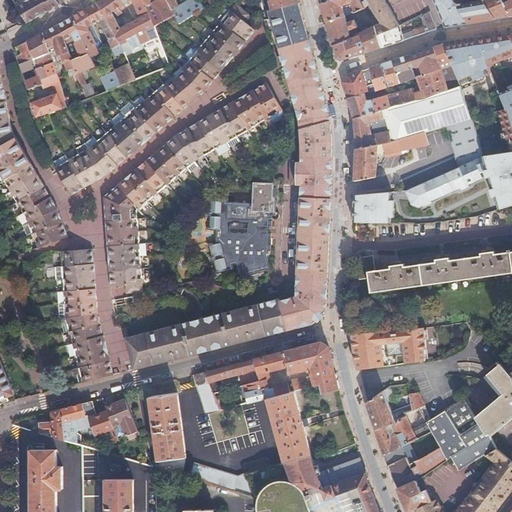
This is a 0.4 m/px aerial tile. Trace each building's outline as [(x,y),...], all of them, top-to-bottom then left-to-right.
[(25,0),(18,4),(29,22),(43,14),(60,4),(56,0),(25,0)] [(100,0),(99,1),(118,40),(120,44),(127,41),(133,52),(144,47),(142,44),(133,22),(130,16),(126,18),(129,25),(122,29),(113,13),(116,12),(119,16),(123,12),(122,11),(126,8),(124,5),(121,0),(100,0)] [(171,65),(155,26),(164,21),(164,20),(159,9),(157,8),(153,10),(149,12),(147,6),(144,0),(121,0),(124,5),(132,0),(137,9),(142,17),(133,22),(142,44),(144,47),(146,53),(158,48),(167,66),(171,65)] [(159,9),(164,20),(176,13),(169,0),(144,0),(147,6),(153,3),(151,0),(159,0),(153,3),(157,8),(159,9)] [(169,0),(176,13),(180,22),(183,21),(195,14),(204,9),(206,7),(207,7),(202,1),(201,0),(189,0),(181,6),(178,0),(169,0)] [(300,0),(272,0),(275,9),(283,7),(301,2),(300,0)] [(330,0),(323,3),(326,13),(327,21),(345,14),(355,10),(364,5),(366,4),(363,0),(330,0)] [(363,0),(366,4),(368,2),(380,20),(376,22),(379,35),(400,25),(385,0),(363,0)] [(454,0),(453,0),(434,0),(446,26),(469,23),(458,6),(464,5),(463,4),(457,5),(454,0)] [(458,6),(469,23),(480,21),(511,15),(511,0),(507,0),(504,2),(502,0),(477,0),(479,1),(464,5),(458,6)] [(86,9),(93,24),(99,21),(117,55),(124,51),(120,44),(118,40),(99,1),(93,4),(86,9)] [(275,9),(266,12),(274,43),(281,41),(282,47),(283,52),(303,121),(304,141),(303,161),(292,161),(291,183),(302,183),(302,191),(302,196),(299,278),(299,295),(290,297),(281,299),(289,330),(302,327),(315,323),(329,311),(330,280),(331,254),(334,197),(334,190),(334,147),(333,116),(312,44),(305,16),(301,2),(283,7),(275,9)] [(227,24),(248,42),(253,36),(258,30),(247,21),(251,15),(239,4),(233,12),(227,7),(225,7),(218,17),(224,22),(227,24)] [(89,47),(91,51),(96,49),(93,41),(100,38),(93,24),(86,9),(80,12),(75,16),(89,47)] [(424,14),(431,30),(437,28),(431,11),(424,14)] [(345,14),(327,21),(331,35),(333,45),(352,36),(350,28),(359,24),(355,18),(348,20),(345,14)] [(74,62),(88,97),(94,95),(97,94),(92,82),(87,84),(81,71),(96,64),(91,53),(91,51),(89,47),(75,16),(68,19),(60,24),(65,40),(75,35),(76,38),(75,42),(80,55),(73,58),(74,62)] [(224,22),(216,31),(218,33),(240,51),(244,47),(248,42),(227,24),(224,22)] [(352,36),(333,45),(335,45),(338,56),(343,59),(366,52),(381,47),(379,35),(376,22),(360,31),(360,32),(352,36)] [(69,64),(74,62),(73,58),(65,40),(60,24),(51,29),(44,33),(50,49),(55,46),(59,56),(61,56),(64,63),(68,61),(69,64)] [(379,35),(381,47),(404,39),(400,25),(379,35)] [(212,37),(208,41),(232,61),(236,56),(240,51),(218,33),(216,31),(212,37)] [(51,54),(50,49),(44,33),(29,41),(16,48),(17,52),(21,64),(35,59),(36,59),(51,54)] [(482,51),(488,66),(511,55),(511,39),(507,33),(495,35),(492,35),(477,38),(482,51)] [(448,56),(482,51),(477,38),(459,41),(443,43),(448,56)] [(208,41),(200,51),(224,70),(227,66),(232,61),(208,41)] [(452,64),(448,56),(443,43),(434,46),(417,52),(411,54),(415,66),(418,76),(442,68),(452,64)] [(200,51),(191,61),(215,81),(219,76),(224,70),(200,51)] [(39,68),(54,63),(51,54),(36,59),(35,59),(38,68),(39,68)] [(397,72),(415,66),(411,54),(402,57),(394,60),(397,72)] [(24,73),(38,68),(35,59),(21,64),(24,73)] [(388,86),(400,83),(397,72),(394,60),(388,62),(383,63),(386,75),(385,76),(388,86)] [(186,70),(189,73),(207,90),(211,86),(215,81),(191,61),(185,69),(186,70)] [(26,79),(30,89),(36,87),(43,84),(41,79),(58,74),(56,69),(54,63),(39,68),(38,68),(40,74),(26,79)] [(370,67),(370,68),(376,89),(377,89),(388,86),(385,76),(386,75),(383,63),(376,65),(370,67)] [(447,91),(461,86),(452,64),(442,68),(418,76),(422,91),(415,93),(414,88),(394,93),(396,105),(423,98),(447,91)] [(116,71),(122,84),(132,80),(137,78),(133,70),(131,65),(123,68),(116,71)] [(15,133),(0,66),(0,169),(6,182),(34,166),(15,133)] [(400,83),(418,76),(415,66),(397,72),(400,83)] [(346,87),(349,97),(366,92),(368,91),(367,87),(372,85),(373,90),(376,89),(370,68),(348,75),(345,81),(346,87)] [(102,76),(107,90),(122,84),(116,71),(102,76)] [(189,73),(181,80),(188,90),(196,99),(201,95),(207,90),(189,73)] [(53,85),(61,82),(58,74),(41,79),(43,84),(44,88),(53,85)] [(180,81),(170,89),(171,89),(186,108),(193,102),(196,99),(188,90),(181,80),(180,81)] [(260,84),(254,88),(262,102),(270,115),(284,107),(268,80),(260,84)] [(37,117),(49,112),(57,109),(66,106),(68,105),(67,100),(61,82),(53,85),(57,94),(32,103),(37,117)] [(166,83),(156,92),(160,96),(177,116),(182,112),(186,108),(171,89),(170,89),(166,83)] [(447,125),(471,118),(461,86),(447,91),(423,98),(396,105),(355,118),(356,130),(358,149),(382,144),(386,143),(400,140),(434,130),(447,125)] [(511,87),(500,93),(505,108),(499,110),(507,139),(511,138),(511,142),(511,87)] [(248,92),(243,95),(251,109),(259,122),(270,115),(262,102),(254,88),(248,92)] [(160,96),(156,92),(147,99),(150,102),(168,124),(173,120),(177,116),(160,96)] [(348,97),(355,118),(396,105),(394,93),(368,99),(366,92),(349,97),(348,97)] [(138,107),(147,99),(144,95),(136,101),(135,99),(133,101),(138,107)] [(238,98),(232,102),(240,115),(248,128),(259,122),(251,109),(243,95),(238,98)] [(150,102),(147,99),(138,107),(138,108),(158,132),(163,128),(168,124),(150,102)] [(128,116),(149,140),(153,136),(158,132),(138,108),(138,107),(133,101),(132,101),(123,109),(124,111),(128,116)] [(228,104),(222,108),(230,121),(238,135),(248,128),(240,115),(232,102),(228,104)] [(211,114),(211,115),(219,128),(228,141),(238,135),(230,121),(222,108),(217,111),(211,114)] [(118,124),(139,148),(144,144),(149,140),(128,116),(124,111),(115,119),(118,124)] [(206,118),(200,121),(209,134),(217,147),(221,154),(232,148),(228,141),(219,128),(211,115),(206,118)] [(460,166),(484,155),(472,118),(471,118),(447,125),(451,139),(460,166)] [(198,141),(206,154),(217,147),(209,134),(200,121),(196,124),(190,128),(198,141)] [(109,132),(129,157),(133,153),(139,148),(118,124),(109,132)] [(438,142),(451,139),(447,125),(434,130),(438,142)] [(185,131),(178,135),(186,148),(194,161),(206,154),(198,141),(190,128),(185,131)] [(401,151),(438,142),(434,130),(400,140),(386,143),(389,157),(402,154),(401,151)] [(99,140),(120,164),(124,161),(129,157),(109,132),(99,140)] [(90,147),(110,172),(115,168),(120,164),(99,140),(96,135),(88,141),(92,146),(90,147)] [(174,139),(169,143),(179,154),(188,166),(194,161),(186,148),(178,135),(177,136),(174,139)] [(163,147),(159,151),(169,163),(178,174),(188,166),(179,154),(169,143),(163,147)] [(357,166),(356,182),(379,181),(382,144),(358,149),(357,166)] [(80,153),(96,181),(103,177),(110,172),(90,147),(80,153)] [(154,155),(148,160),(158,171),(168,183),(178,174),(169,163),(159,151),(154,155)] [(511,151),(484,155),(460,166),(405,190),(411,204),(418,207),(422,205),(425,205),(431,203),(430,201),(454,191),(453,189),(459,186),(461,190),(470,187),(469,185),(483,179),(482,175),(487,173),(500,210),(511,205),(511,151)] [(72,195),(85,187),(69,159),(66,153),(53,161),(54,162),(72,195)] [(69,159),(85,187),(91,184),(96,181),(80,153),(69,159)] [(48,165),(54,162),(53,161),(51,157),(45,160),(48,165)] [(145,163),(141,166),(151,178),(160,190),(168,183),(158,171),(148,160),(145,163)] [(40,176),(34,166),(6,182),(12,192),(40,176)] [(139,188),(149,199),(160,190),(151,178),(141,166),(136,170),(129,176),(139,188)] [(46,187),(40,176),(12,192),(18,202),(46,187)] [(128,197),(135,205),(141,213),(152,204),(149,199),(139,188),(129,176),(124,181),(118,185),(128,197)] [(239,263),(242,276),(271,268),(268,254),(272,253),(271,223),(273,223),(273,198),(278,198),(279,178),(272,178),(272,182),(254,182),(254,200),(228,200),(228,197),(210,197),(209,227),(217,227),(217,238),(209,241),(217,272),(235,267),(235,264),(239,263)] [(106,222),(132,219),(131,207),(135,205),(128,197),(118,185),(105,196),(106,222)] [(52,198),(46,187),(18,202),(24,213),(52,198)] [(354,221),(392,223),(393,217),(395,217),(396,209),(393,209),(394,192),(355,195),(355,207),(354,221)] [(59,210),(52,198),(24,213),(18,217),(23,226),(59,210)] [(64,223),(59,210),(23,226),(27,237),(33,234),(64,223)] [(123,233),(139,231),(138,219),(132,219),(106,222),(107,234),(123,233)] [(69,237),(64,223),(33,234),(38,248),(69,237)] [(124,245),(140,243),(139,231),(123,233),(107,234),(108,246),(124,245)] [(125,257),(141,256),(146,255),(145,243),(140,243),(124,245),(108,246),(109,259),(125,257)] [(64,266),(95,263),(94,248),(62,250),(64,266)] [(375,270),(375,266),(368,267),(367,257),(364,257),(360,259),(358,262),(358,279),(369,277),(372,292),(511,272),(511,251),(495,254),(494,251),(481,253),(481,256),(450,260),(450,258),(436,260),(436,262),(405,266),(404,264),(391,266),(391,268),(375,270)] [(126,270),(142,268),(141,256),(125,257),(109,259),(110,271),(126,270)] [(96,276),(95,263),(64,266),(57,266),(58,279),(64,278),(96,276)] [(143,291),(142,268),(126,270),(110,271),(111,286),(126,285),(127,293),(143,291)] [(65,291),(96,288),(96,276),(64,278),(65,291)] [(98,301),(96,288),(65,291),(59,291),(60,304),(98,301)] [(289,330),(281,299),(281,297),(126,337),(135,370),(150,366),(194,355),(278,333),(289,330)] [(61,318),(99,313),(98,301),(60,304),(61,318)] [(70,332),(101,324),(99,313),(61,318),(65,333),(70,332)] [(466,321),(350,337),(353,355),(355,372),(421,363),(443,360),(467,347),(471,329),(466,321)] [(73,344),(104,336),(101,324),(70,332),(73,344)] [(71,357),(76,356),(107,348),(104,336),(73,344),(68,345),(71,357)] [(269,392),(270,398),(296,391),(312,387),(310,380),(291,385),(290,381),(275,385),(271,370),(276,369),(277,371),(280,370),(279,368),(290,365),(292,372),(310,368),(308,361),(312,360),(317,385),(322,384),(324,394),(341,389),(334,361),(331,345),(324,341),(256,358),(262,381),(248,384),(246,385),(248,394),(251,403),(265,399),(263,391),(266,390),(266,393),(269,392)] [(76,356),(79,368),(110,360),(107,348),(76,356)] [(262,381),(256,358),(229,366),(206,371),(214,391),(215,393),(222,391),(218,380),(246,372),(248,384),(262,381)] [(0,400),(15,394),(0,359),(0,400)] [(511,375),(511,374),(498,359),(497,360),(499,363),(488,372),(503,391),(476,415),(464,396),(462,397),(463,398),(476,419),(487,436),(489,434),(490,436),(511,417),(511,375)] [(78,376),(80,384),(114,375),(110,360),(79,368),(72,370),(74,377),(78,376)] [(207,414),(222,410),(215,393),(214,391),(206,371),(195,374),(201,395),(207,414)] [(384,390),(370,400),(366,403),(371,416),(375,429),(405,416),(404,412),(394,416),(384,390)] [(270,398),(287,462),(294,460),(313,455),(305,423),(296,391),(270,398)] [(175,459),(187,457),(188,457),(179,392),(152,396),(161,461),(175,459)] [(428,421),(431,419),(419,392),(410,393),(411,398),(412,409),(404,412),(405,416),(375,429),(379,441),(384,454),(393,449),(398,447),(402,445),(418,437),(415,432),(419,430),(419,427),(425,425),(429,423),(428,421)] [(412,409),(411,398),(402,401),(404,412),(412,409)] [(476,419),(463,398),(444,409),(459,431),(476,419)] [(88,402),(84,403),(88,416),(89,418),(95,436),(109,431),(113,443),(119,441),(118,438),(114,428),(107,411),(101,413),(96,400),(88,402)] [(139,432),(125,401),(106,408),(107,411),(114,428),(118,438),(126,435),(127,437),(139,432)] [(84,403),(62,408),(64,421),(76,419),(88,416),(84,403)] [(62,408),(52,411),(53,423),(41,424),(42,432),(55,436),(66,440),(64,424),(64,421),(62,408)] [(511,491),(511,489),(511,459),(496,447),(497,447),(490,436),(489,434),(487,436),(476,419),(459,431),(444,409),(437,414),(459,452),(452,456),(460,469),(467,465),(475,459),(483,454),(484,453),(496,463),(492,467),(482,480),(456,511),(494,511),(505,499),(511,491)] [(459,452),(437,414),(431,419),(428,421),(429,423),(432,430),(435,435),(442,447),(417,460),(418,464),(412,467),(407,456),(406,456),(402,458),(398,460),(388,464),(394,478),(413,469),(418,480),(427,472),(451,457),(452,456),(459,452)] [(432,430),(429,423),(425,425),(425,427),(424,428),(425,431),(427,430),(428,432),(430,431),(432,430)] [(420,442),(418,437),(402,445),(406,456),(407,456),(412,467),(418,464),(417,460),(442,447),(435,435),(432,436),(420,442)] [(99,511),(99,450),(84,445),(84,511),(99,511)] [(393,449),(398,460),(402,458),(398,447),(393,449)] [(58,511),(58,488),(64,488),(64,465),(58,466),(58,449),(33,449),(33,473),(29,473),(29,481),(33,481),(32,511),(58,511)] [(393,449),(384,454),(386,459),(388,464),(398,460),(393,449)] [(324,486),(313,455),(294,460),(287,462),(287,463),(247,473),(259,496),(261,497),(260,511),(382,511),(369,476),(367,472),(324,486)] [(181,474),(185,475),(186,466),(187,457),(175,459),(161,461),(162,468),(181,474)] [(197,463),(192,477),(242,491),(259,496),(247,473),(239,476),(197,463)] [(158,467),(158,511),(201,511),(201,502),(182,502),(182,474),(181,474),(162,468),(158,467)] [(108,479),(108,511),(135,511),(135,479),(108,479)] [(404,501),(409,511),(427,503),(426,503),(425,500),(430,498),(426,489),(422,491),(417,480),(408,484),(399,489),(404,501)] [(259,496),(242,491),(241,510),(249,511),(248,511),(260,511),(261,497),(259,496)] [(409,511),(408,511),(442,511),(435,498),(431,500),(426,503),(427,503),(409,511)]
